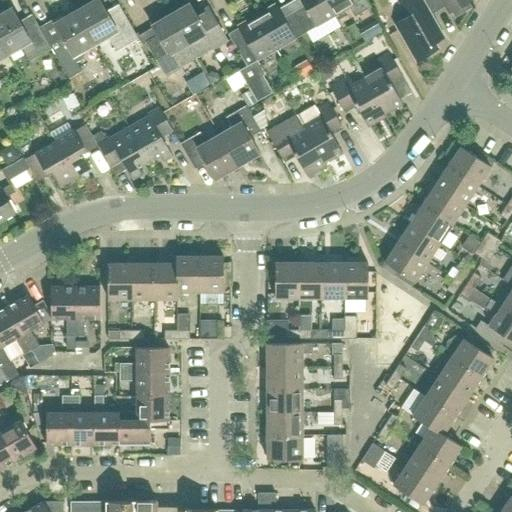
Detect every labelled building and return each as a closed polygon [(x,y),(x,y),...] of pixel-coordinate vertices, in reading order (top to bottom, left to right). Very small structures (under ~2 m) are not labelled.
[(96,0),(77,11),(96,44),(109,37),(117,52),(139,39),(124,13),(112,20),(100,0),(96,0)] [(300,0),(304,6),(294,12),(306,33),(336,16),(326,0),(300,0)] [(369,6),(365,0),(326,0),(336,16),(355,5),(359,12),(369,6)] [(446,38),(435,18),(432,13),(424,0),(399,0),(398,1),(398,2),(400,2),(408,17),(395,24),(397,28),(417,62),(439,50),(436,44),(446,38)] [(424,0),(432,13),(445,6),(449,13),(471,0),(424,0)] [(190,3),(171,14),(196,58),(214,47),(215,49),(228,41),(208,7),(196,14),(190,3)] [(276,4),(257,16),(277,50),(306,33),(294,12),(284,18),(276,4)] [(0,15),(0,38),(9,54),(22,47),(30,62),(52,49),(49,43),(37,23),(25,30),(12,8),(0,15)] [(82,55),(82,52),(96,44),(77,11),(54,24),(62,38),(59,40),(58,37),(49,43),(52,49),(70,79),(82,72),(76,61),(82,58),(82,55)] [(152,25),(158,36),(148,42),(167,76),(179,69),(178,68),(196,58),(171,14),(152,25)] [(258,61),(277,50),(257,16),(238,27),(245,40),(235,46),(247,67),(240,71),(257,100),(272,91),(262,74),(265,72),(258,61)] [(0,59),(9,54),(0,38),(0,59)] [(359,70),(386,117),(387,117),(386,114),(403,104),(390,82),(402,75),(389,53),(370,64),(374,72),(365,78),(360,70),(359,70)] [(386,117),(359,70),(364,78),(354,84),(349,76),(330,87),(343,109),(354,103),(368,127),(371,126),(369,124),(384,115),(386,117)] [(304,128),(325,164),(326,166),(327,166),(325,164),(343,153),(330,131),(341,125),(329,102),(317,109),(315,104),(296,115),(303,128),(304,128)] [(220,135),(238,166),(260,153),(251,137),(261,131),(247,106),(227,117),(233,128),(220,135)] [(149,116),(130,127),(150,162),(160,156),(164,162),(173,156),(162,137),(173,131),(160,108),(149,114),(149,116)] [(85,125),(55,142),(76,177),(91,168),(83,155),(97,147),(85,125)] [(326,167),(326,166),(325,164),(304,128),(303,128),(293,134),(289,125),(269,137),(282,159),(294,152),(308,177),(310,176),(309,173),(324,164),(326,167)] [(150,162),(130,127),(110,139),(109,137),(98,144),(111,167),(122,160),(133,180),(142,174),(139,168),(150,162)] [(238,166),(220,135),(207,143),(201,132),(181,144),(195,169),(206,163),(215,179),(238,166)] [(76,177),(55,142),(26,159),(38,181),(53,173),(60,186),(76,177)] [(448,166),(478,186),(491,166),(461,147),(448,166)] [(30,169),(23,158),(2,170),(8,182),(30,169)] [(448,166),(435,185),(465,205),(478,186),(448,166)] [(15,192),(11,184),(0,190),(0,221),(15,213),(7,198),(15,192)] [(452,224),(465,205),(435,185),(423,204),(452,224)] [(423,204),(410,223),(440,243),(452,224),(423,204)] [(507,220),(511,212),(511,208),(507,205),(500,216),(507,220)] [(410,223),(397,242),(427,262),(440,243),(410,223)] [(488,232),(481,243),(488,247),(495,237),(488,232)] [(502,241),(495,237),(488,247),(495,252),(502,241)] [(427,262),(397,242),(384,262),(414,281),(427,262)] [(481,258),(488,247),(481,243),(474,253),(481,258)] [(488,247),(481,258),(488,263),(495,252),(488,247)] [(199,292),(199,256),(176,256),(176,263),(177,263),(177,292),(199,292)] [(199,256),(199,292),(223,292),(223,256),(199,256)] [(275,298),(298,298),(298,262),(275,262),(275,298)] [(321,262),(298,262),(298,298),(321,298),(321,262)] [(344,262),(321,262),(321,298),(344,298),(344,262)] [(367,262),(344,262),(344,298),(367,298),(367,262)] [(131,263),(108,263),(108,299),(131,299),(131,263)] [(154,299),(154,263),(131,263),(131,299),(154,299)] [(176,263),(154,263),(154,299),(177,299),(177,292),(177,263),(176,263)] [(453,279),(460,284),(467,273),(460,268),(453,279)] [(467,283),(474,288),(481,277),(474,273),(467,283)] [(453,294),(460,284),(453,279),(446,289),(453,294)] [(467,298),(474,288),(467,283),(460,294),(467,298)] [(75,336),(75,286),(50,286),(50,318),(66,319),(66,336),(75,336)] [(100,286),(75,286),(75,336),(84,336),(84,319),(99,319),(100,286)] [(511,289),(501,306),(511,312),(511,289)] [(42,299),(33,304),(28,295),(6,307),(31,350),(39,345),(30,330),(44,323),(40,317),(50,312),(42,299)] [(511,312),(501,306),(488,325),(511,340),(511,312)] [(6,307),(0,310),(0,343),(2,347),(15,339),(23,354),(31,350),(6,307)] [(344,338),(356,338),(356,315),(345,315),(345,330),(344,330),(344,338)] [(267,338),(298,338),(298,330),(287,330),(287,319),(267,319),(267,338)] [(232,339),(232,326),(223,326),(223,339),(232,339)] [(431,330),(424,326),(417,336),(424,341),(431,330)] [(119,339),(131,339),(131,330),(119,330),(119,339)] [(131,339),(144,339),(144,330),(131,330),(131,339)] [(164,339),(177,339),(177,330),(164,330),(164,339)] [(177,339),(189,339),(189,330),(177,330),(177,339)] [(298,338),(311,338),(311,330),(298,330),(298,338)] [(331,338),(344,338),(344,330),(331,330),(331,338)] [(417,351),(424,341),(417,336),(410,347),(417,351)] [(451,356),(450,358),(480,378),(493,358),(462,337),(460,336),(458,336),(456,336),(455,336),(453,336),(451,337),(450,338),(448,339),(447,341),(446,342),(446,344),(445,346),(445,348),(446,349),(446,351),(447,353),(448,354),(450,355),(451,356)] [(2,347),(0,343),(0,361),(3,366),(1,367),(7,379),(18,373),(2,347)] [(302,367),(302,343),(266,343),(266,367),(302,367)] [(136,347),(136,363),(119,363),(119,372),(169,372),(168,347),(136,347)] [(342,367),(342,354),(333,354),(333,367),(342,367)] [(450,358),(438,377),(468,397),(480,378),(450,358)] [(392,374),(399,379),(406,368),(399,364),(392,374)] [(266,390),(302,389),(302,367),(266,367),(266,390)] [(342,367),(333,367),(333,379),(342,379),(342,367)] [(169,372),(119,372),(119,381),(136,381),(136,396),(169,396),(169,372)] [(392,374),(385,385),(392,389),(399,379),(392,374)] [(438,377),(425,396),(455,416),(468,397),(438,377)] [(266,412),(302,412),(302,389),(266,390),(266,412)] [(71,445),(71,395),(62,395),(62,412),(46,412),(46,445),(71,445)] [(71,395),(71,445),(95,444),(95,412),(94,412),(79,412),(79,395),(71,395)] [(95,412),(95,444),(119,444),(119,419),(119,412),(118,412),(103,412),(103,395),(94,395),(94,412),(95,412)] [(169,396),(136,396),(136,411),(118,411),(118,412),(119,412),(119,419),(136,419),(136,420),(150,420),(169,420),(169,396)] [(442,435),(443,434),(455,416),(425,396),(412,416),(430,427),(431,427),(442,435)] [(333,399),(333,412),(342,412),(342,399),(333,399)] [(267,435),(302,435),(302,412),(266,412),(267,435)] [(342,412),(333,412),(333,424),(342,424),(342,412)] [(385,424),(392,429),(399,418),(392,413),(385,424)] [(0,416),(0,433),(15,460),(36,448),(20,420),(7,428),(0,416)] [(119,419),(119,444),(150,444),(150,429),(169,429),(169,420),(150,420),(136,420),(136,419),(119,419)] [(385,439),(392,429),(385,424),(378,434),(385,439)] [(461,446),(443,434),(442,435),(431,427),(430,427),(418,446),(448,466),(461,446)] [(0,468),(15,460),(0,433),(0,468)] [(302,435),(267,435),(267,459),(302,459),(302,435)] [(342,448),(342,435),(333,435),(333,448),(342,448)] [(372,443),(365,454),(373,458),(380,448),(372,443)] [(418,446),(406,465),(436,485),(448,466),(418,446)] [(436,485),(406,465),(393,485),(423,504),(436,485)] [(258,510),(242,510),(241,511),(266,511),(266,492),(258,492),(258,510)] [(275,492),(266,492),(266,511),(290,511),(290,509),(275,509),(275,492)] [(511,511),(511,496),(500,511),(511,511)] [(63,511),(63,501),(43,501),(24,511),(63,511)] [(185,510),(185,511),(160,511),(160,501),(106,501),(104,501),(70,501),(70,511),(237,511),(238,510),(185,510)]
